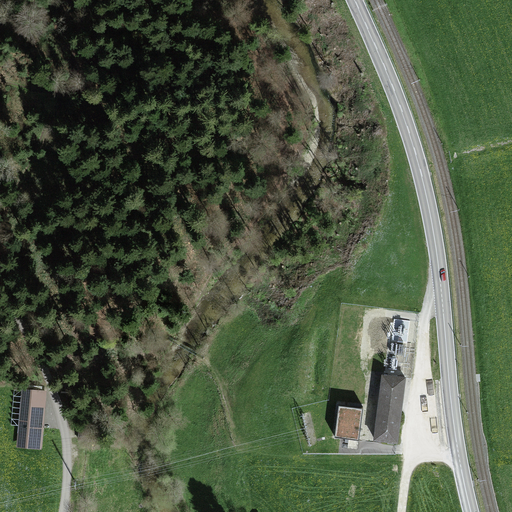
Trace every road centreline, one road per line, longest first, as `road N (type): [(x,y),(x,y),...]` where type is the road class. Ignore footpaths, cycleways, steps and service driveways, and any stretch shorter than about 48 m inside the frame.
road 1 (secondary): [(352,0),(418,165),(469,511)]
road 2 (unclassified): [(0,291),(54,389),(66,433),(62,511)]
